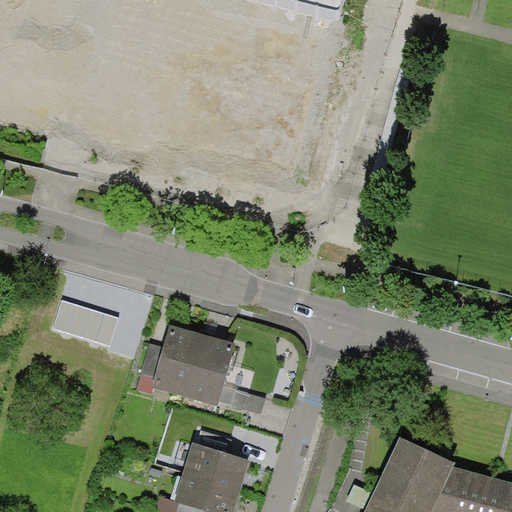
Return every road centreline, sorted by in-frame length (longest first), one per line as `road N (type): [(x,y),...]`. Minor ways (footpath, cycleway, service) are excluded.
road 1 (residential): [(0,222),(332,320)]
road 2 (residential): [(272,511),(332,320)]
road 3 (residential): [(332,320),(511,367)]
